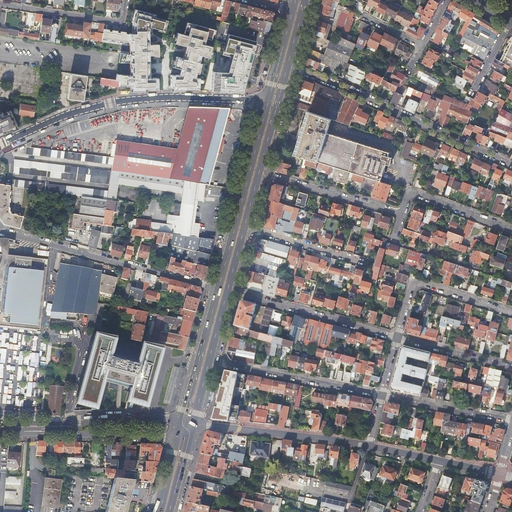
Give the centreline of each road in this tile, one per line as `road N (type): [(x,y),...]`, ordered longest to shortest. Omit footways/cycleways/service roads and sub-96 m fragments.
road 1 (unclassified): [(266,101),(127,101),(83,109),(0,147)]
road 2 (unclassified): [(511,164),(288,65)]
road 3 (residential): [(0,231),(217,287)]
road 4 (primary): [(266,101),(217,287)]
road 5 (secondary): [(192,426),(368,445)]
road 6 (residential): [(228,290),(397,337)]
road 7 (residential): [(381,395),(209,361)]
road 8 (residential): [(397,337),(414,283),(511,312)]
road 9 (residential): [(260,172),(402,213)]
road 10 (primary): [(217,287),(177,426)]
road 11 (residential): [(0,3),(119,21),(126,0)]
road 12 (residential): [(511,421),(381,395)]
road 13 (residential): [(402,213),(415,192),(511,230)]
road 14 (unclassified): [(245,226),(362,261)]
road 15 (unknown): [(127,101),(124,36),(135,28),(145,33),(145,48),(134,53)]
